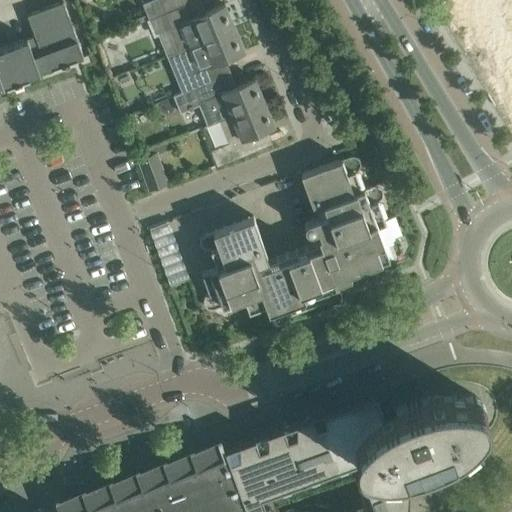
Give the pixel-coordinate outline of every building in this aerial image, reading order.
[(152,0),(143,4),(149,19),(164,12),(190,2),(188,0),(152,0)] [(511,0),(466,0),(453,4),(461,29),(472,26),(481,52),(494,48),(511,104),(511,0)] [(47,69),(47,70),(60,65),(60,66),(62,65),(61,64),(83,56),(62,1),(26,14),(34,35),(0,47),(0,86),(13,82),(13,83),(14,83),(14,81),(21,79),(22,80),(23,80),(23,78),(39,72),(39,71),(47,69)] [(190,2),(164,12),(170,27),(180,23),(189,46),(234,27),(224,3),(195,15),(190,2)] [(185,48),(193,69),(181,75),(187,90),(194,87),(220,76),(214,62),(243,50),(234,27),(189,46),(185,48)] [(226,90),(220,76),(194,87),(210,124),(220,120),(264,102),(255,78),(226,90)] [(274,125),(264,102),(220,120),(229,142),(211,150),(217,165),(250,151),(244,137),(274,125)] [(169,184),(158,153),(172,147),(169,139),(134,152),(148,191),(169,184)] [(217,266),(201,272),(208,292),(207,292),(207,293),(206,293),(205,293),(205,294),(204,295),(204,296),(203,296),(203,297),(203,298),(203,299),(203,300),(203,301),(203,302),(203,303),(204,303),(204,304),(204,305),(205,305),(205,306),(206,306),(206,307),(207,307),(208,307),(208,308),(209,308),(210,308),(211,308),(212,308),(213,308),(214,308),(244,297),(248,309),(265,303),(271,318),(271,319),(272,319),(272,320),(272,321),(273,321),(273,322),(274,322),(275,323),(276,323),(277,323),(277,324),(278,324),(279,324),(280,324),(281,324),(282,323),(283,323),(284,322),(285,321),(286,321),(286,320),(286,319),(287,319),(287,318),(287,317),(287,316),(287,315),(287,314),(287,313),(287,312),(325,299),(325,300),(326,300),(326,301),(327,301),(327,302),(328,302),(328,303),(329,303),(330,303),(330,304),(331,304),(332,304),(333,304),(334,304),(335,304),(336,303),(337,303),(338,303),(338,302),(339,302),(339,301),(340,300),(340,299),(341,299),(341,298),(341,297),(341,296),(341,295),(341,294),(341,293),(340,292),(336,280),(351,275),(349,272),(389,257),(397,254),(398,254),(399,253),(400,253),(400,252),(401,251),(401,250),(402,250),(402,249),(402,248),(402,247),(402,246),(402,245),(402,244),(402,243),(401,242),(401,241),(400,241),(400,240),(399,240),(399,239),(398,239),(397,238),(396,238),(395,238),(394,238),(393,238),(392,238),(391,238),(384,220),(377,201),(377,199),(369,202),(364,189),(364,188),(363,187),(361,188),(355,171),(354,169),(346,172),(341,158),(319,166),(301,173),(314,208),(324,204),(327,213),(308,219),(308,220),(307,220),(306,220),(306,221),(305,221),(305,222),(305,223),(305,224),(304,224),(304,225),(304,226),(305,226),(305,227),(305,228),(306,228),(306,229),(307,230),(308,230),(309,231),(310,231),(311,231),(312,231),(312,230),(318,229),(321,235),(318,236),(319,239),(267,258),(265,251),(266,251),(253,215),(204,232),(217,266)] [(151,227),(164,262),(181,256),(168,221),(151,227)] [(224,447),(247,511),(407,511),(408,511),(511,474),(511,402),(500,370),(473,366),(440,368),(225,446),(224,447)] [(247,511),(224,447),(84,498),(60,506),(61,511),(247,511)]
